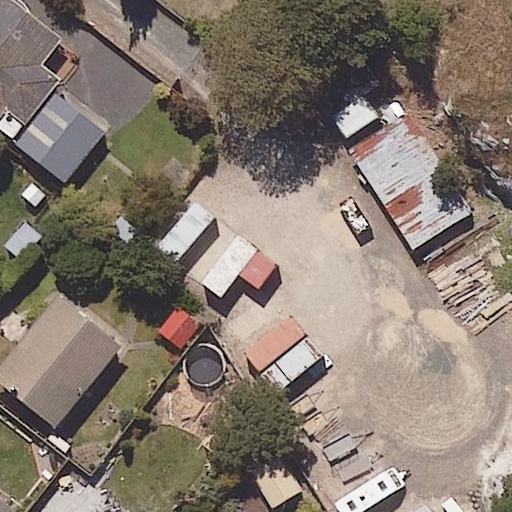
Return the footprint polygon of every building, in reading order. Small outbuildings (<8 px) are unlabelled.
[(0,0),(0,130),(70,186),(109,135),(59,95),(68,84),(48,68),(69,42),(15,0),(0,0)] [(469,212),(404,110),(349,145),(414,247),(469,212)] [(50,241),(26,225),(6,254),(30,270),(50,241)] [(128,350),(67,300),(0,381),(0,384),(59,433),(128,350)] [(205,324),(180,306),(156,341),(181,359),(205,324)] [(306,494),(287,463),(259,480),(278,511),(306,494)] [(0,511),(18,511),(0,497),(0,511)]
